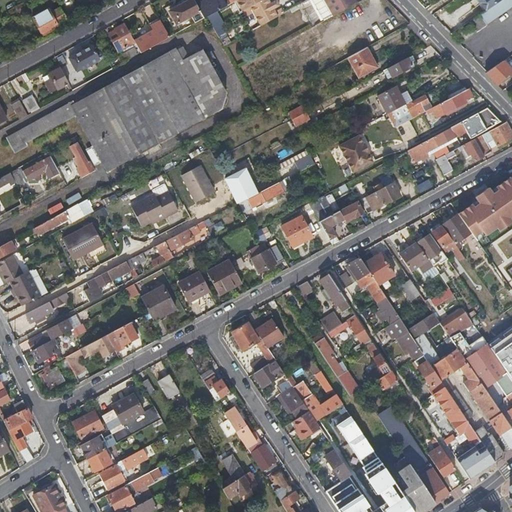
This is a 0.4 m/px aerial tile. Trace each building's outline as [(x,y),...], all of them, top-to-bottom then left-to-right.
[(196,6),(192,0),(188,0),(170,11),(176,23),(199,10),(196,6)] [(226,6),(223,0),(206,0),(196,6),(199,10),(203,18),(206,17),(226,6)] [(249,6),(260,26),(283,13),(281,8),(274,12),(267,0),(236,0),(236,1),(241,11),(249,6)] [(355,3),(353,0),(323,0),(332,16),(355,3)] [(511,0),(500,0),(486,10),(473,19),(479,29),(511,7),(511,0)] [(479,0),(486,10),(500,0),(479,0)] [(67,22),(59,8),(49,13),(48,10),(32,19),(40,32),(48,28),(50,31),(67,22)] [(168,37),(160,22),(150,27),(153,31),(134,42),(135,42),(140,53),(168,37)] [(134,42),(124,23),(107,33),(117,52),(135,42),(134,42)] [(460,32),(465,38),(476,31),(472,25),(460,32)] [(360,50),(366,47),(363,42),(357,45),(360,50)] [(99,60),(90,45),(68,57),(75,70),(79,67),(81,70),(99,60)] [(360,50),(347,58),(358,77),(377,67),(366,47),(360,50)] [(119,56),(123,62),(137,55),(134,48),(119,56)] [(115,83),(102,90),(82,100),(82,99),(74,103),(72,100),(17,130),(19,134),(7,140),(14,152),(26,146),(25,143),(76,115),(102,162),(114,156),(119,165),(220,109),(224,92),(201,49),(181,60),(175,50),(131,74),(117,81),(115,83)] [(412,65),(408,57),(382,71),(387,79),(412,65)] [(511,68),(504,59),(487,71),(486,72),(495,81),(507,74),(508,75),(511,73),(511,68)] [(68,84),(59,68),(48,74),(51,79),(45,83),(51,94),(66,86),(68,84)] [(117,81),(131,74),(127,69),(114,76),(117,81)] [(51,79),(48,74),(42,77),(45,83),(51,79)] [(99,85),(102,90),(115,83),(112,77),(99,85)] [(386,114),(404,105),(394,86),(375,97),(385,115),(386,114)] [(471,96),(466,89),(424,110),(426,113),(434,110),(437,115),(444,112),(445,113),(469,100),(468,98),(471,96)] [(29,110),(30,113),(38,108),(31,96),(22,101),(28,111),(29,110)] [(405,106),(404,105),(386,114),(390,122),(408,113),(411,117),(423,110),(422,106),(427,103),(424,97),(405,106)] [(26,115),(18,100),(10,105),(18,119),(26,115)] [(288,114),(292,120),(305,113),(302,106),(288,114)] [(500,121),(486,108),(443,131),(407,150),(414,162),(427,155),(425,152),(465,131),(469,138),(500,121)] [(305,113),(292,120),(294,125),(308,118),(305,113)] [(408,113),(390,122),(393,126),(411,117),(408,113)] [(511,137),(511,136),(503,122),(473,138),(482,154),(490,150),(486,143),(493,139),(497,146),(511,137)] [(363,143),(358,135),(338,146),(351,172),(373,161),(368,154),(370,152),(365,142),(363,143)] [(473,162),(483,156),(482,154),(473,138),(460,145),(466,155),(468,154),(473,162)] [(94,171),(89,162),(87,162),(77,142),(69,146),(75,158),(73,159),(77,168),(76,169),(78,172),(80,171),(83,177),(94,171)] [(447,182),(456,177),(445,159),(454,155),(451,150),(434,160),(447,182)] [(313,164),(308,154),(277,170),(282,179),(290,175),(313,164)] [(59,173),(50,157),(23,171),(22,170),(15,174),(21,185),(34,178),(36,181),(41,178),(39,174),(45,172),(49,178),(59,173)] [(213,193),(198,165),(180,175),(195,202),(213,193)] [(0,186),(8,183),(9,185),(14,182),(9,172),(0,177),(0,186)] [(277,182),(281,191),(295,184),(290,175),(282,179),(277,182)] [(511,176),(496,187),(499,191),(494,194),(491,190),(489,188),(486,190),(489,194),(485,196),(505,223),(510,220),(511,217),(511,176)] [(238,203),(241,209),(248,205),(250,208),(281,192),(281,191),(277,182),(238,203)] [(359,199),(367,213),(399,195),(393,182),(384,186),(382,182),(372,187),(374,191),(359,199)] [(141,226),(150,222),(155,219),(157,223),(178,212),(168,193),(157,198),(154,194),(131,206),(141,226)] [(308,202),(318,221),(331,214),(321,195),(308,202)] [(472,203),(458,214),(471,232),(475,238),(483,233),(486,236),(498,228),(505,223),(485,196),(481,199),(478,195),(475,197),(477,200),(480,204),(475,207),(472,203)] [(121,214),(113,198),(103,203),(104,205),(112,219),(121,214)] [(357,201),(338,210),(344,220),(350,217),(351,219),(363,212),(357,201)] [(318,221),(331,245),(338,241),(331,228),(344,221),(344,220),(338,210),(331,214),(318,221)] [(68,222),(63,212),(33,228),(38,237),(68,222)] [(311,236),(300,214),(281,225),(291,247),(311,236)] [(458,214),(443,225),(453,239),(456,243),(471,232),(458,214)] [(205,227),(202,221),(163,241),(165,245),(167,244),(170,250),(191,239),(190,236),(199,232),(199,230),(205,227)] [(62,240),(67,250),(99,234),(93,223),(62,240)] [(460,261),(466,257),(456,243),(453,239),(451,240),(439,223),(431,229),(433,232),(432,233),(445,252),(452,247),(456,253),(454,254),(460,261)] [(505,223),(498,228),(501,232),(507,227),(505,223)] [(260,241),(272,237),(268,227),(256,232),(260,241)] [(447,258),(430,233),(425,237),(421,232),(414,237),(428,258),(433,264),(437,261),(439,264),(447,258)] [(475,238),(477,241),(486,236),(483,233),(475,238)] [(99,234),(67,250),(72,260),(103,243),(99,234)] [(12,239),(0,245),(0,257),(17,248),(12,239)] [(153,267),(172,257),(165,245),(163,241),(153,247),(159,257),(150,262),(153,267)] [(264,242),(259,245),(262,251),(267,249),(264,242)] [(428,258),(427,259),(416,243),(399,254),(410,270),(419,265),(424,272),(433,265),(433,264),(428,258)] [(259,271),(284,258),(276,244),(267,249),(262,251),(259,245),(251,249),(254,256),(251,257),(259,271)] [(379,253),(363,264),(369,272),(378,286),(394,275),(379,253)] [(11,254),(0,260),(0,277),(3,283),(9,280),(21,274),(11,254)] [(232,254),(227,257),(228,260),(232,267),(237,264),(232,254)] [(141,263),(137,255),(129,259),(133,267),(141,263)] [(363,264),(359,258),(347,266),(351,273),(350,273),(355,281),(358,280),(369,272),(363,264)] [(127,260),(86,282),(89,288),(82,291),(87,301),(101,293),(98,287),(129,270),(133,278),(141,273),(138,267),(132,270),(127,260)] [(218,294),(240,283),(232,267),(228,260),(206,272),(218,294)] [(456,276),(459,274),(450,262),(448,264),(456,276)] [(9,280),(19,302),(37,293),(26,271),(21,274),(9,280)] [(188,302),(209,291),(199,271),(178,283),(188,302)] [(377,303),(385,297),(378,286),(369,272),(358,280),(362,286),(366,286),(377,303)] [(349,308),(328,275),(319,281),(335,306),(337,305),(342,312),(349,308)] [(339,280),(344,288),(352,283),(347,275),(339,280)] [(420,293),(410,279),(401,285),(411,300),(420,293)] [(311,281),(299,285),(303,296),(315,292),(311,281)] [(124,290),(130,300),(141,293),(134,283),(124,290)] [(148,313),(152,321),(175,309),(163,286),(141,298),(148,313)] [(37,293),(19,302),(21,306),(39,297),(37,293)] [(390,324),(399,318),(390,304),(385,297),(377,303),(376,303),(380,309),(386,318),(390,324)] [(47,302),(24,314),(29,323),(52,311),(47,302)] [(426,317),(433,312),(427,303),(420,308),(426,317)] [(62,315),(74,309),(71,304),(59,310),(62,315)] [(462,307),(440,322),(446,332),(469,316),(462,307)] [(382,321),(386,318),(380,309),(376,311),(382,321)] [(365,310),(361,313),(364,319),(369,316),(365,310)] [(510,452),(511,450),(511,427),(499,409),(485,388),(463,356),(458,349),(450,337),(445,341),(449,346),(441,352),(444,357),(440,360),(422,334),(440,322),(433,312),(426,317),(416,323),(411,327),(407,330),(408,332),(422,353),(423,355),(430,365),(440,380),(444,386),(447,391),(459,409),(467,421),(473,417),(455,390),(452,392),(446,384),(448,383),(445,378),(459,368),(463,374),(465,373),(469,380),(463,385),(488,424),(490,423),(510,452)] [(327,333),(341,324),(335,315),(321,324),(327,333)] [(369,338),(354,315),(341,324),(327,333),(330,337),(348,325),(360,344),(369,338)] [(390,324),(384,327),(392,339),(396,336),(398,338),(408,332),(407,330),(399,318),(390,324)] [(64,320),(46,329),(49,333),(46,336),(44,334),(27,343),(31,349),(47,340),(48,341),(52,339),(69,330),(64,320)] [(259,323),(252,328),(256,333),(266,349),(283,337),(272,320),(261,326),(259,323)] [(114,351),(115,352),(123,348),(122,346),(136,338),(129,323),(106,335),(114,351)] [(255,372),(274,360),(266,349),(256,333),(253,334),(246,324),(230,334),(231,336),(228,339),(236,351),(240,349),(241,351),(254,343),(264,358),(261,360),(260,359),(251,366),(255,372)] [(398,338),(396,339),(405,353),(409,354),(412,359),(422,353),(408,332),(398,338)] [(459,332),(450,337),(458,349),(467,343),(459,332)] [(511,332),(491,348),(511,379),(511,332)] [(65,357),(75,377),(84,372),(76,359),(83,355),(84,357),(98,350),(102,357),(114,351),(106,335),(65,357)] [(319,335),(311,340),(346,392),(348,396),(359,388),(346,369),(341,373),(330,355),(332,354),(319,335)] [(48,341),(31,350),(37,362),(58,351),(52,339),(48,341)] [(487,343),(485,339),(475,346),(477,349),(487,343)] [(375,380),(390,371),(376,350),(371,342),(364,346),(377,367),(364,375),(369,383),(375,380)] [(463,356),(485,388),(496,381),(506,395),(510,393),(511,395),(511,379),(491,348),(487,343),(477,349),(465,357),(463,355),(463,356)] [(430,387),(440,380),(430,365),(423,355),(414,362),(430,387)] [(255,372),(252,374),(261,388),(283,373),(282,373),(274,360),(255,372)] [(49,365),(43,368),(44,370),(37,374),(44,386),(48,384),(50,387),(63,381),(56,367),(51,369),(49,365)] [(215,401),(228,393),(219,380),(216,382),(212,377),(214,376),(210,369),(199,376),(215,401)] [(315,421),(341,404),(331,389),(319,371),(314,375),(327,394),(329,393),(332,397),(318,406),(301,381),(292,387),(302,403),(308,411),(315,421)] [(381,389),(396,380),(390,371),(375,380),(381,389)] [(169,377),(157,384),(170,405),(173,402),(172,400),(173,398),(168,390),(175,386),(169,377)] [(146,380),(139,384),(146,396),(154,392),(146,380)] [(281,394),(291,386),(287,380),(276,387),(281,394)] [(430,387),(434,393),(444,386),(440,380),(430,387)] [(281,394),(280,394),(283,399),(280,402),(289,415),(292,413),(296,419),(308,411),(302,403),(292,387),(291,386),(281,394)] [(459,409),(447,391),(435,398),(447,417),(454,413),(459,409)] [(142,414),(132,396),(112,407),(121,425),(142,414)] [(27,422),(32,419),(22,400),(14,404),(18,413),(5,420),(1,412),(0,412),(0,416),(8,431),(27,422)] [(146,408),(155,423),(161,420),(152,405),(146,408)] [(404,458),(434,503),(449,493),(430,465),(419,472),(415,465),(425,458),(420,450),(404,425),(391,406),(376,415),(382,424),(404,458)] [(245,449),(259,440),(253,432),(250,434),(233,409),(224,415),(245,449)] [(475,433),(467,421),(459,409),(454,413),(457,418),(449,422),(457,435),(462,432),(466,438),(469,443),(471,442),(473,444),(480,440),(475,433)] [(296,419),(292,422),(296,428),(298,431),(298,432),(298,436),(300,440),(319,427),(315,421),(308,411),(296,419)] [(101,428),(93,412),(72,423),(80,439),(101,428)] [(332,421),(336,427),(345,421),(341,415),(332,421)] [(164,438),(170,435),(161,420),(155,423),(164,438)] [(18,452),(26,447),(22,440),(18,442),(17,439),(32,432),(27,422),(8,431),(18,452)] [(80,445),(87,458),(104,449),(134,434),(128,423),(127,424),(126,423),(123,424),(125,427),(103,439),(101,434),(80,445)] [(494,463),(503,456),(503,453),(491,437),(489,438),(483,428),(475,433),(480,440),(494,463)] [(0,456),(10,451),(0,431),(0,456)] [(448,446),(457,440),(453,434),(444,440),(448,446)] [(439,445),(433,437),(430,439),(436,447),(439,445)] [(263,445),(259,440),(245,449),(249,454),(250,453),(263,445)] [(469,479),(494,463),(480,440),(473,444),(473,445),(467,449),(468,450),(463,453),(461,450),(453,455),(469,479)] [(330,444),(320,450),(324,457),(334,450),(330,444)] [(263,445),(250,453),(260,470),(265,467),(267,469),(273,465),(271,463),(274,461),(263,445)] [(18,452),(23,463),(32,459),(26,447),(18,452)] [(442,477),(454,469),(440,448),(428,456),(442,477)] [(104,449),(87,458),(93,471),(112,461),(108,452),(106,453),(104,449)] [(141,449),(118,461),(119,462),(99,473),(107,489),(127,479),(121,466),(144,454),(141,449)] [(233,483),(221,490),(228,500),(238,494),(240,496),(250,490),(249,489),(257,484),(249,472),(246,474),(233,454),(227,458),(224,455),(221,457),(216,450),(214,451),(230,478),(233,483)] [(324,457),(340,482),(351,475),(345,467),(334,450),(324,457)] [(410,491),(423,511),(430,506),(434,503),(404,458),(394,465),(410,491)] [(214,478),(220,489),(221,490),(233,483),(230,478),(225,481),(223,476),(221,477),(213,464),(207,467),(208,468),(214,478)] [(156,468),(130,482),(135,491),(153,481),(153,479),(160,476),(156,468)] [(272,491),(279,501),(294,491),(279,470),(265,479),(269,486),(273,484),(276,488),(272,491)] [(66,511),(64,507),(65,507),(53,484),(33,496),(41,511),(66,511)] [(116,511),(134,502),(125,486),(108,495),(116,511)] [(299,496),(295,490),(294,491),(279,501),(286,511),(308,511),(306,508),(300,511),(294,511),(291,507),(289,508),(287,505),(299,496)] [(159,493),(122,511),(147,511),(156,507),(154,504),(163,500),(159,493)]
